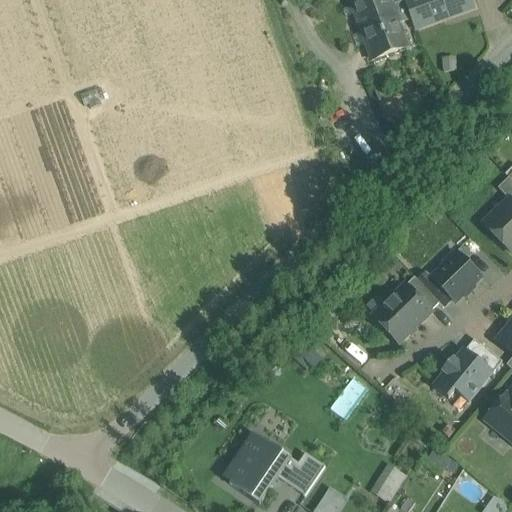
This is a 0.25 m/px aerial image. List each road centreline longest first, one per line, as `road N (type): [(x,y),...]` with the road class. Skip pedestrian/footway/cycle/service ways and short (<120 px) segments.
road 1 (unclassified): [(90,469),(511,42)]
road 2 (residential): [(511,281),(404,360)]
